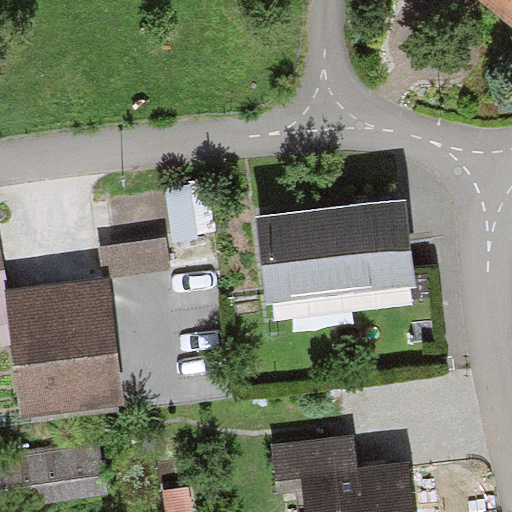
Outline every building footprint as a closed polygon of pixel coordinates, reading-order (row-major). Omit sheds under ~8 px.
[(511,0),(482,0),(511,21),(511,0)] [(252,225),(261,313),(399,292),(391,210),(252,225)] [(161,245),(89,254),(92,280),(164,271),(161,245)] [(12,294),(22,416),(108,409),(97,287),(12,294)] [(413,511),(408,470),(353,477),(349,447),(268,457),(270,478),(302,474),(307,511),(413,511)] [(93,448),(0,458),(0,506),(99,495),(93,448)]
